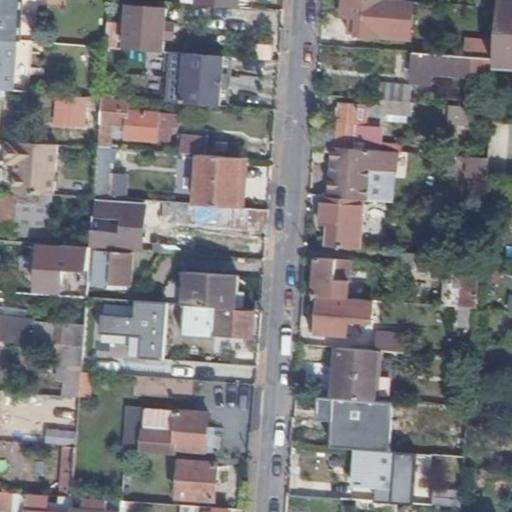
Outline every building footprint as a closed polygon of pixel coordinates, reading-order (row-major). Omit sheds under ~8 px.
[(0,0),(0,42),(18,44),(22,44),(25,0),(0,0)] [(198,0),(198,7),(240,10),(240,0),(198,0)] [(411,42),(413,6),(346,0),(345,19),(351,20),(350,38),(411,42)] [(511,3),(502,2),(499,45),(497,62),(497,65),(511,66),(511,71),(511,3)] [(127,52),(164,55),(166,13),(130,10),(127,52)] [(17,54),(18,44),(0,42),(0,92),(14,93),(29,95),(32,55),(17,54)] [(497,62),(499,45),(468,42),(466,60),(497,62)] [(22,44),(18,44),(17,54),(32,55),(33,45),(22,44)] [(233,60),(172,55),(168,105),(229,110),(233,60)] [(433,77),(496,82),(497,65),(497,62),(466,60),(416,56),(415,72),(407,71),(407,82),(414,83),(414,86),(432,88),(433,77)] [(381,88),(380,103),(413,106),(414,90),(381,88)] [(103,101),(100,151),(113,152),(117,101),(103,101)] [(380,103),(375,103),(374,116),(415,119),(416,106),(413,106),(380,103)] [(64,134),(79,135),(81,117),(82,105),(66,104),(64,134)] [(343,109),(341,135),(340,149),(355,150),(356,131),(368,131),(369,111),(343,109)] [(473,129),(475,110),(455,109),(453,127),(473,129)] [(158,144),(160,116),(128,114),(126,141),(158,144)] [(169,117),(160,116),(158,144),(167,144),(169,117)] [(81,117),(79,135),(96,136),(98,118),(81,117)] [(341,135),(316,133),(314,148),(335,150),(339,150),(340,149),(341,135)] [(54,197),(55,197),(58,148),(10,144),(9,167),(19,167),(17,195),(54,197)] [(397,175),(399,155),(339,150),(335,150),(331,200),(367,202),(370,203),(372,173),(396,175),(397,175)] [(196,208),(239,211),(243,161),(199,158),(196,208)] [(488,181),(489,161),(470,160),(468,180),(488,181)] [(178,161),(177,191),(192,191),(193,162),(178,161)] [(396,175),(372,173),(370,203),(394,205),(396,175)] [(50,242),(54,197),(17,195),(0,193),(0,203),(3,204),(0,233),(17,234),(16,240),(50,242)] [(331,200),(325,199),(323,229),(332,230),(330,249),(364,252),(367,202),(331,200)] [(92,251),(142,254),(144,207),(99,203),(98,220),(124,222),(122,241),(105,240),(97,220),(94,220),(92,251)] [(236,232),(268,234),(269,213),(239,211),(196,208),(175,206),(174,225),(219,228),(220,224),(236,225),(236,232)] [(91,264),(92,251),(66,248),(66,252),(65,262),(70,262),(91,264)] [(70,270),(70,262),(65,262),(66,252),(43,250),(40,291),(63,293),(65,270),(70,270)] [(133,289),(135,257),(100,254),(98,286),(133,289)] [(482,261),(420,256),(420,269),(441,271),(441,267),(469,269),(469,276),(464,276),(463,282),(458,281),(457,286),(445,285),(443,308),(461,310),(478,311),(482,261)] [(352,264),(318,262),(315,299),(349,301),(352,264)] [(236,308),(238,279),(187,275),(185,305),(236,308)] [(102,351),(167,354),(169,302),(104,299),(102,351)] [(349,301),(315,299),(313,334),(348,337),(349,326),(376,329),(378,304),(349,301)] [(215,313),(216,309),(185,307),(184,327),(214,330),(213,335),(253,338),(255,316),(215,313)] [(478,311),(461,310),(460,330),(477,331),(478,311)] [(0,343),(8,344),(23,345),(25,324),(0,322),(0,343)] [(23,345),(33,345),(34,325),(25,324),(23,345)] [(33,345),(85,349),(86,329),(34,325),(33,345)] [(382,339),(381,354),(407,355),(408,341),(382,339)] [(0,364),(7,365),(8,344),(0,343),(0,364)] [(379,353),(340,351),(336,399),(376,403),(379,353)] [(170,361),(170,372),(244,374),(244,363),(170,361)] [(81,400),(92,400),(94,375),(83,374),(81,400)] [(470,410),(399,405),(398,423),(450,426),(451,420),(469,421),(470,410)] [(143,454),(177,457),(178,451),(207,453),(209,426),(210,416),(146,412),(143,454)] [(419,439),(417,457),(466,460),(468,434),(450,434),(449,441),(419,439)] [(63,498),(74,498),(78,449),(65,448),(61,498),(63,498)] [(398,455),(364,452),(363,455),(362,469),(356,469),(354,489),(379,491),(379,486),(394,487),(394,493),(398,455)] [(217,502),(219,465),(182,463),(180,499),(217,502)] [(462,509),(463,494),(434,492),(433,507),(462,509)] [(0,493),(0,511),(9,511),(14,511),(16,495),(0,493)] [(68,511),(68,505),(62,504),(49,503),(50,497),(16,495),(14,511),(68,511)] [(72,511),(73,511),(74,498),(63,498),(62,504),(68,505),(68,511),(72,511)]
